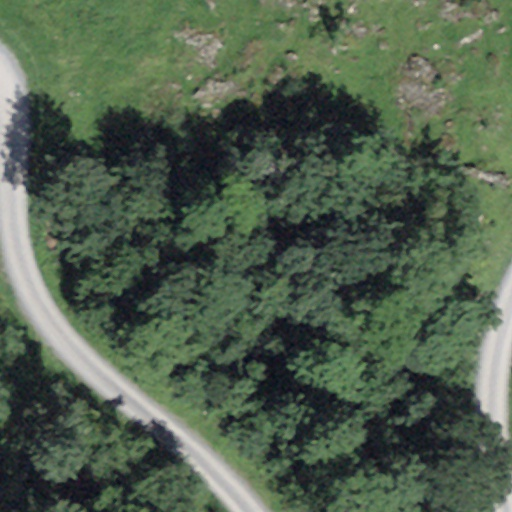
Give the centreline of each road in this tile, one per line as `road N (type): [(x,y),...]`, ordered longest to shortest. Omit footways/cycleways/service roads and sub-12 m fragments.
road 1 (track): [(0,88),(32,313),(231,511)]
road 2 (track): [(506,511),(489,392),(511,309)]
